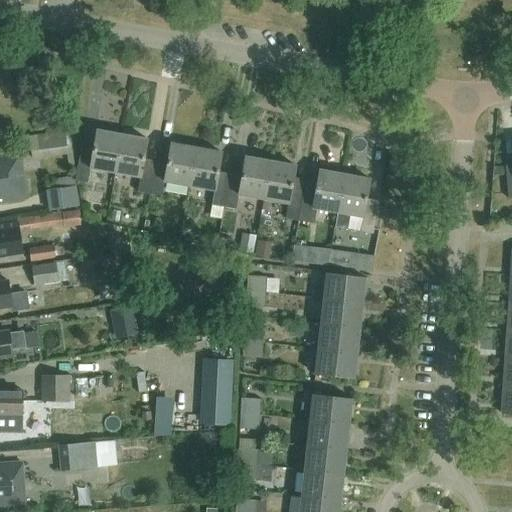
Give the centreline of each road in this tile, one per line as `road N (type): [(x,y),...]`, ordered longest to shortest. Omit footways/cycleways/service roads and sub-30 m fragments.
road 1 (residential): [(464,96),(65,22)]
road 2 (residential): [(442,472),(464,96)]
